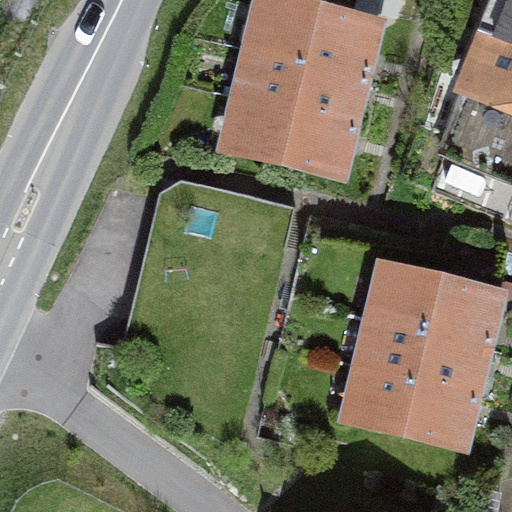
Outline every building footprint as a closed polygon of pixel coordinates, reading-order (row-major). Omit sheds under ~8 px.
[(511,0),(490,0),(489,4),(495,7),(442,154),(511,183),(511,0)] [(262,2),(251,51),(363,78),(374,29),(262,2)] [(351,127),(363,78),(251,51),(239,100),(351,127)] [(351,127),(239,100),(227,149),(339,176),(351,127)] [(384,272),(372,322),(485,348),(497,299),(384,272)] [(372,322),(361,370),(473,397),(485,348),(372,322)] [(473,397),(361,370),(349,419),(461,446),(473,397)]
